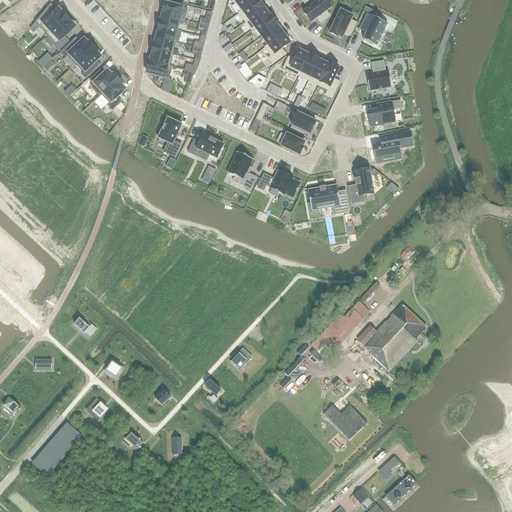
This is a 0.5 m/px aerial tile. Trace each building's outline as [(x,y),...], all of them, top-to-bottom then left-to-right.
[(230,0),(234,4),(235,3),(241,11),(242,11),(256,0),(230,0)] [(241,11),(238,13),(245,22),(264,8),(258,0),(256,0),(242,11),(241,11)] [(325,0),(319,0),(303,12),(311,23),(316,19),(320,24),(330,17),(326,12),(331,8),(325,0)] [(165,3),(162,15),(182,20),(182,21),(184,21),(187,9),(165,3)] [(48,8),(35,23),(47,36),(66,18),(58,9),(53,13),(48,8)] [(264,8),(245,22),(252,31),(255,29),(271,16),(270,16),(264,8),(265,8),(264,8)] [(340,11),(329,34),(337,38),(337,37),(342,39),(344,34),(350,37),(356,24),(351,21),(352,17),(340,11)] [(366,33),(362,40),(377,47),(387,25),(366,14),(359,29),(357,28),(357,29),(366,33)] [(162,15),(158,27),(179,32),(182,21),(182,20),(162,15)] [(271,16),(255,29),(261,37),(277,25),(271,16)] [(66,18),(47,36),(55,45),(54,47),(58,51),(68,42),(64,37),(75,27),(66,18)] [(277,25),(261,37),(267,45),(268,46),(284,34),(277,26),(278,26),(277,25)] [(158,27),(155,38),(176,44),(178,44),(181,32),(179,32),(158,27)] [(267,45),(264,48),(271,57),(268,59),(272,65),(285,55),(282,50),(290,43),(284,34),(268,46),(267,45)] [(155,38),(152,50),(173,55),(177,56),(178,53),(174,52),(176,44),(155,38)] [(75,39),(60,53),(65,57),(66,56),(75,65),(93,48),(88,43),(88,44),(84,39),(80,43),(75,39)] [(85,79),(100,65),(97,61),(101,57),(97,53),(93,48),(75,65),(83,74),(81,75),(85,79)] [(152,50),(149,62),(170,67),(170,66),(173,55),(152,50)] [(288,58),(283,69),(299,77),(309,55),(299,50),(294,60),(288,58)] [(309,55),(299,77),(309,81),(319,60),(309,55)] [(319,60),(309,81),(318,86),(329,64),(328,64),(319,60)] [(366,76),(369,91),(391,88),(388,72),(385,72),(384,61),(371,64),(373,74),(366,76)] [(149,62),(146,74),(147,74),(169,80),(172,67),(170,66),(170,67),(149,62)] [(329,64),(318,86),(328,91),(325,96),(331,99),(340,82),(334,80),(339,69),(329,64)] [(100,71),(90,81),(93,84),(90,87),(100,97),(101,95),(117,79),(113,75),(112,76),(107,71),(104,74),(100,71)] [(258,76),(249,83),(261,89),(265,79),(258,76)] [(117,79),(101,95),(109,104),(107,106),(112,111),(121,102),(116,98),(125,90),(120,85),(122,84),(117,79)] [(270,85),(267,92),(278,97),(282,90),(270,85)] [(72,87),(68,91),(72,95),(76,91),(72,87)] [(378,111),(368,113),(370,128),(383,125),(384,130),(396,128),(393,110),(402,108),(400,101),(376,105),(378,111)] [(263,104),(258,115),(263,117),(268,106),(263,104)] [(320,108),(317,115),(323,117),(326,111),(320,108)] [(297,113),(291,125),(310,134),(316,122),(297,113)] [(258,115),(255,120),(260,123),(263,117),(258,115)] [(182,126),(167,119),(158,139),(167,143),(163,152),(175,158),(181,146),(174,142),(182,126)] [(286,134),(280,146),(299,156),(303,148),(302,147),(304,143),(286,134)] [(382,150),(374,151),(376,164),(400,159),(398,149),(404,148),(402,134),(380,138),(382,150)] [(142,136),(138,145),(140,146),(144,139),(147,141),(148,139),(142,136)] [(194,140),(188,153),(194,156),(197,150),(217,159),(223,146),(203,136),(199,143),(194,140)] [(250,191),(256,178),(246,173),(252,160),(252,161),(253,160),(237,152),(236,153),(237,153),(227,173),(245,182),(243,187),(250,191)] [(208,168),(205,175),(212,178),(215,171),(208,168)] [(355,181),(356,186),(348,187),(351,205),(365,202),(364,196),(374,195),(372,188),(373,188),(373,185),(372,186),(369,170),(354,173),(355,181)] [(264,175),(257,188),(263,191),(266,186),(284,195),(285,194),(292,198),(299,184),(292,180),(292,179),(278,172),(274,180),(264,175)] [(308,204),(309,214),(319,212),(319,210),(331,208),(333,216),(349,213),(345,191),(338,192),(336,186),(308,191),(310,204),(308,204)] [(340,314),(341,315),(329,327),(311,346),(325,360),(344,341),(370,313),(359,302),(353,308),(349,305),(340,314)] [(415,341),(426,329),(401,306),(392,316),(393,317),(387,323),(386,322),(376,333),(370,327),(357,341),(370,353),(369,355),(388,373),(416,343),(415,341)] [(84,334),(89,328),(79,319),(74,325),(84,334)] [(250,358),(243,351),(232,363),(239,370),(250,358)] [(35,370),(51,370),(51,360),(35,360),(35,361),(37,361),(37,370),(35,370)] [(113,363),(106,372),(115,379),(122,370),(113,363)] [(209,381),(204,386),(216,397),(220,391),(209,381)] [(163,390),(155,399),(162,406),(171,397),(163,390)] [(8,398),(3,407),(7,410),(6,411),(10,415),(20,408),(8,398)] [(96,401),(88,411),(97,420),(106,410),(96,401)] [(332,406),(323,415),(349,441),(367,424),(349,406),(341,415),(332,406)] [(67,424),(32,464),(46,476),(81,436),(67,424)] [(126,440),(137,450),(142,444),(131,434),(126,440)] [(181,438),(172,439),(172,456),(181,456),(181,438)] [(394,459),(384,467),(389,472),(398,464),(394,459)] [(409,476),(386,496),(395,505),(417,485),(409,476)] [(360,505),(368,498),(361,490),(353,497),(360,505)]
